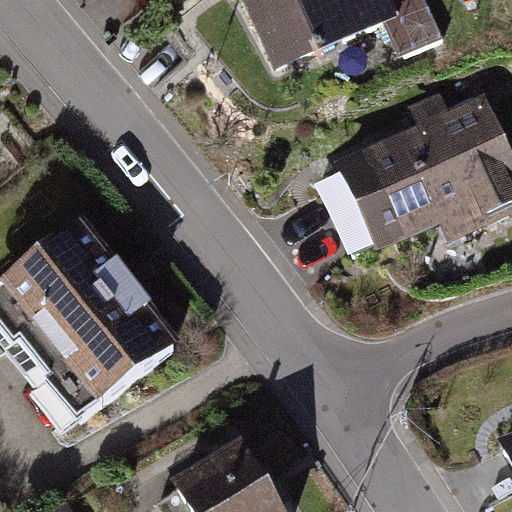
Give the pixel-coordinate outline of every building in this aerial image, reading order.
[(386,0),(239,0),(280,84),(399,27),(386,0)] [(511,155),(486,99),(341,165),(382,254),(511,194),(511,155)] [(187,362),(83,233),(0,299),(0,343),(15,363),(25,355),(59,397),(50,404),(83,445),(187,362)] [(511,438),(500,444),(511,466),(511,438)] [(283,511),(242,443),(171,486),(186,511),(283,511)] [(72,511),(65,501),(47,511),(72,511)]
